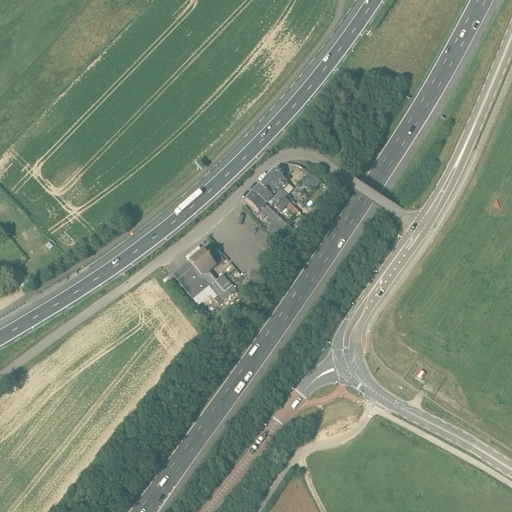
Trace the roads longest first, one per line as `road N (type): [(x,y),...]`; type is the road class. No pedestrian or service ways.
road 1 (motorway): [(142,511),(343,229),(482,0)]
road 2 (motorway): [(373,0),(316,77),(208,191),(148,241),(0,336)]
road 3 (unclassified): [(0,378),(191,237),(273,160),(307,154),(339,173)]
road 4 (tertiary): [(420,227),(511,34)]
road 5 (tertiary): [(205,511),(304,389),(348,365)]
road 6 (tertiary): [(511,469),(378,395),(348,365)]
